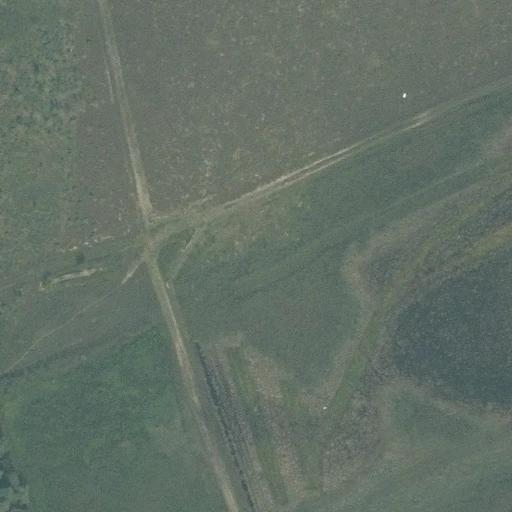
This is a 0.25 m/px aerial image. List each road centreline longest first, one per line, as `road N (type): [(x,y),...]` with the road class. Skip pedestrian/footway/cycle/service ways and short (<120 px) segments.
road 1 (track): [(511,81),(144,244)]
road 2 (track): [(144,244),(235,511)]
